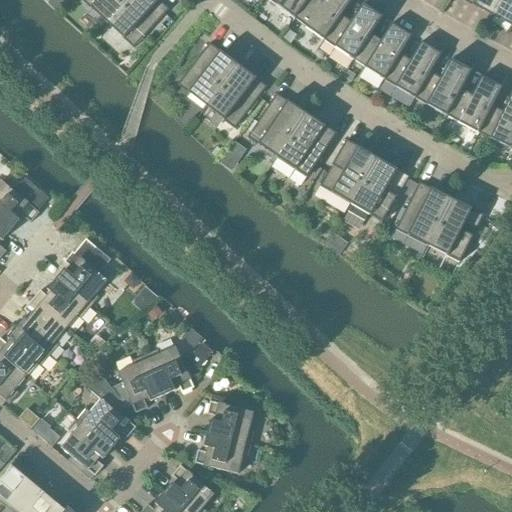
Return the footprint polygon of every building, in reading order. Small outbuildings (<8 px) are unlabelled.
[(107,25),(129,0),(80,0),(82,2),(83,0),(92,7),(90,9),(92,11),(93,9),(108,22),(106,24),(107,25)] [(129,0),(107,25),(108,25),(109,24),(124,37),(122,39),(124,40),(125,38),(134,46),(132,48),(134,49),(169,10),(168,9),(166,11),(158,3),(160,1),(158,0),(157,0),(156,2),(154,0),(129,0)] [(268,0),(276,5),(294,19),(308,0),(268,0)] [(305,27),(323,40),(351,0),(323,0),(322,2),(319,0),(308,0),(294,19),(305,27)] [(352,0),(351,0),(323,40),(334,48),(353,61),(382,18),(363,5),(351,23),(342,16),(352,0)] [(491,17),(492,18),(501,0),(460,0),(462,1),(462,0),(465,0),(473,4),(472,6),(474,8),(475,5),(492,15),(491,17)] [(511,0),(501,0),(492,18),(493,18),(494,16),(511,26),(510,28),(511,28),(511,0)] [(383,18),(382,18),(353,61),(364,68),(384,80),(411,36),(392,24),(381,42),(371,36),(383,18)] [(415,99),(441,54),(421,43),(410,61),(401,55),(412,37),(411,36),(384,80),(395,87),(415,99)] [(206,108),(238,66),(237,65),(236,67),(220,55),(222,53),(220,52),(219,54),(210,47),(211,45),(210,44),(177,86),(179,87),(181,85),(189,92),(188,94),(190,95),(191,93),(207,105),(205,107),(206,108)] [(415,99),(426,106),(446,117),(471,71),(451,60),(441,79),(431,73),(441,55),(441,54),(415,99)] [(239,67),(238,66),(206,108),(207,109),(208,107),(224,119),(223,121),(224,122),(226,120),(235,127),(233,129),(235,130),(267,88),(265,86),(264,88),(255,82),(256,80),(255,78),(253,80),(238,68),(239,67)] [(446,117),(478,134),(501,88),(481,77),(472,96),(462,90),(472,72),(471,71),(446,117)] [(501,88),(478,134),(490,140),(511,150),(511,148),(511,93),(503,112),(493,107),(502,88),(501,88)] [(277,159),(307,115),(306,114),(304,116),(288,105),(289,103),(287,102),(286,104),(277,98),(278,96),(277,95),(247,139),(249,140),(250,138),(259,144),(258,146),(260,147),(261,145),(277,156),(276,158),(277,159)] [(307,115),(277,159),(278,159),(279,157),(296,168),(294,170),(296,172),(297,169),(307,176),(305,178),(307,179),(336,135),(335,134),(333,136),(324,130),(326,128),(324,126),(322,128),(306,117),(307,115)] [(350,205),(351,205),(378,159),(377,159),(376,161),(359,151),(360,149),(358,148),(357,150),(347,144),(348,142),(347,141),(320,187),(322,188),(323,186),(332,191),(331,194),(333,195),(334,193),(351,203),(350,205)] [(379,160),(378,159),(351,205),(352,206),(348,212),(365,222),(369,216),(371,217),(372,215),(381,220),(380,222),(382,223),(409,178),(407,177),(406,179),(396,173),(397,171),(396,170),(394,172),(377,162),(379,160)] [(0,222),(11,231),(19,221),(17,219),(20,215),(31,224),(39,214),(38,213),(50,200),(25,179),(14,192),(1,181),(0,181),(0,222)] [(428,247),(440,222),(451,200),(451,199),(449,201),(432,192),(433,190),(431,189),(430,192),(420,187),(421,184),(419,183),(395,231),(397,232),(398,229),(408,234),(407,237),(409,238),(410,235),(428,244),(427,246),(428,247)] [(452,200),(451,200),(440,222),(428,247),(429,247),(430,245),(447,254),(446,256),(448,257),(449,255),(459,260),(458,262),(460,263),(484,216),(482,215),(481,217),(471,212),(472,210),(470,209),(469,211),(451,202),(452,200)] [(11,231),(0,222),(0,259),(7,252),(0,246),(0,239),(2,242),(11,231)] [(56,280),(90,309),(99,298),(95,295),(107,281),(99,275),(111,261),(87,240),(75,255),(73,253),(64,263),(70,268),(67,272),(64,270),(56,280)] [(32,301),(66,330),(77,316),(81,320),(90,309),(56,280),(47,290),(49,292),(46,296),(40,291),(32,301)] [(16,328),(50,357),(59,346),(55,343),(66,330),(32,301),(24,310),(30,315),(26,319),(24,317),(16,328)] [(0,355),(26,377),(37,364),(41,367),(50,357),(16,328),(7,338),(9,340),(6,344),(0,339),(0,355)] [(96,336),(87,347),(94,352),(105,344),(96,336)] [(145,356),(163,397),(175,391),(174,389),(179,387),(182,394),(194,388),(190,380),(214,353),(203,344),(191,358),(183,359),(181,360),(176,347),(159,355),(157,350),(145,356)] [(26,377),(0,355),(0,396),(9,405),(19,394),(15,391),(26,377)] [(163,397),(145,356),(132,362),(134,366),(117,373),(122,383),(112,388),(126,408),(132,406),(136,414),(148,409),(145,402),(149,400),(150,402),(163,397)] [(207,434),(250,445),(254,431),(249,430),(253,413),(235,408),(236,402),(213,396),(211,403),(210,402),(207,415),(214,417),(213,422),(210,421),(207,434)] [(77,421),(112,450),(120,439),(118,437),(121,433),(127,438),(136,428),(101,399),(90,413),(86,410),(77,421)] [(112,450),(77,421),(68,431),(72,434),(61,448),(95,477),(103,467),(97,462),(101,458),(103,460),(112,450)] [(250,445),(207,434),(203,447),(206,448),(205,453),(198,451),(194,464),(238,475),(242,457),(247,459),(250,445)] [(0,503),(4,507),(30,476),(14,462),(0,479),(0,503)] [(163,494),(185,511),(206,511),(207,511),(203,509),(214,495),(180,466),(172,476),(178,481),(174,485),(172,484),(163,494)] [(26,511),(46,489),(30,476),(4,507),(10,511),(26,511)] [(53,511),(61,502),(46,489),(26,511),(53,511)] [(185,511),(163,494),(155,504),(157,506),(154,510),(148,505),(141,511),(185,511)] [(73,511),(61,502),(53,511),(73,511)]
